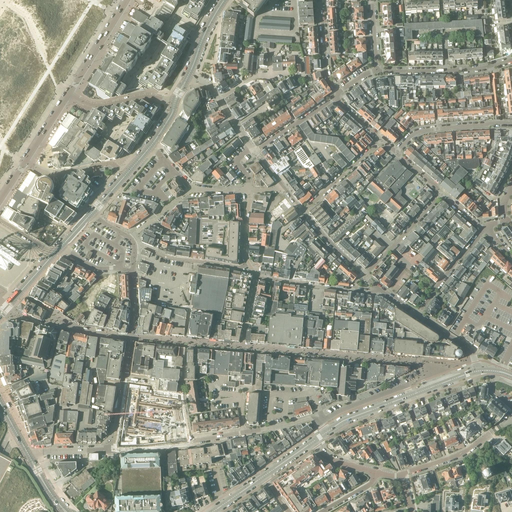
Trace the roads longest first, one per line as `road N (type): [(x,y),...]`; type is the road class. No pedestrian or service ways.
road 1 (residential): [(116,449),(320,420)]
road 2 (tertiary): [(325,432),(477,371)]
road 3 (residential): [(511,59),(465,69),(376,70)]
road 4 (residential): [(254,273),(133,242)]
road 5 (residential): [(378,287),(254,273)]
road 6 (residential): [(396,152),(418,131),(511,123)]
